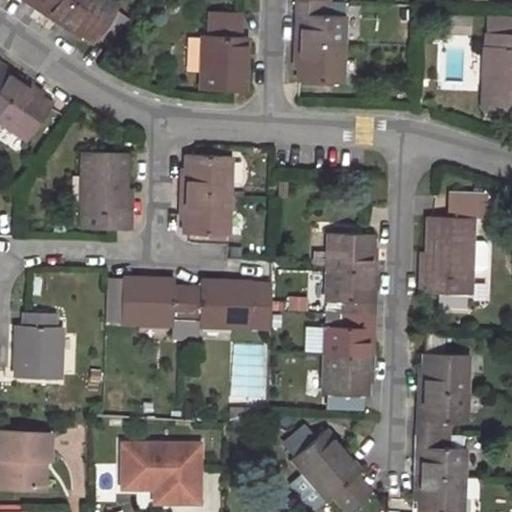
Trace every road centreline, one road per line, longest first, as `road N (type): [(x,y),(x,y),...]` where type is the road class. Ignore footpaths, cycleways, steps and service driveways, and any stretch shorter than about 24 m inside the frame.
road 1 (residential): [(393,469),(407,134)]
road 2 (residential): [(0,25),(107,99),(162,115)]
road 3 (residential): [(0,269),(15,254),(157,253)]
road 4 (residential): [(269,126),(407,134)]
road 5 (residential): [(162,115),(157,253)]
road 6 (residential): [(276,0),(269,126)]
